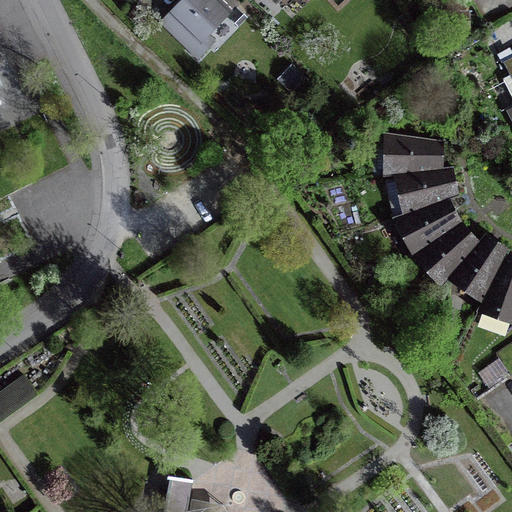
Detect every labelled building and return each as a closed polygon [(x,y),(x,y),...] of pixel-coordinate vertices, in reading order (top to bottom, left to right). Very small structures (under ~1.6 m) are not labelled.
[(185,0),(163,24),(188,48),(224,11),(212,0),(210,0),(207,4),(203,0),(185,0)] [(511,97),(511,57),(502,63),(509,76),(502,79),(511,97)] [(511,263),(503,261),(507,252),(493,242),(484,236),(483,236),(476,243),(467,233),(459,223),(453,212),(446,200),(456,197),(456,196),(453,184),(450,169),(450,168),(440,169),(440,158),(440,142),(383,133),(383,135),(390,136),(389,175),(382,175),(382,176),(382,177),(400,175),(408,212),(392,218),(392,219),(392,220),(399,218),(417,251),(410,256),(411,257),(418,253),(443,281),(439,287),(439,288),(440,288),(451,275),(484,297),(475,312),(477,313),(480,306),(511,317),(511,263)] [(511,378),(511,376),(511,355),(501,363),(511,378)] [(0,419),(0,421),(36,395),(26,381),(0,400),(9,413),(0,419)] [(183,511),(188,483),(191,483),(191,481),(167,477),(166,479),(168,479),(162,511),(183,511)]
